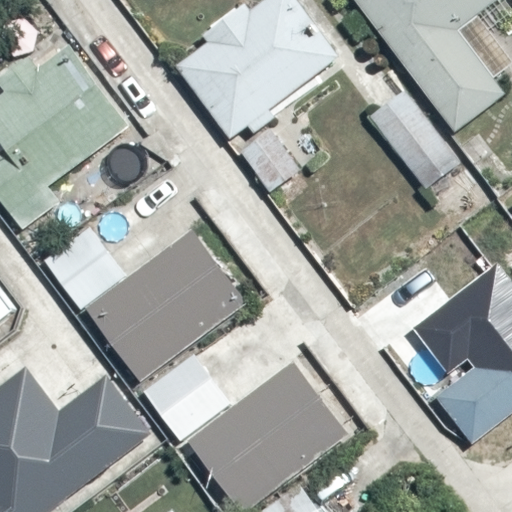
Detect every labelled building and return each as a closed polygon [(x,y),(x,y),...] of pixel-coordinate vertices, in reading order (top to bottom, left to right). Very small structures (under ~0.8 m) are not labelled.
[(346,66),(296,0),(274,0),(179,71),(235,146),(346,66)] [(354,0),(461,135),(509,99),(463,35),(511,1),(510,0),(354,0)] [(65,208),(53,192),(134,131),(74,52),(41,75),(32,64),(1,86),(7,97),(0,101),(0,198),(28,235),(65,208)] [(460,160),(405,91),(371,118),(427,187),(460,160)] [(252,308),(196,235),(86,314),(144,388),(252,308)] [(511,274),(501,261),(413,328),(450,376),(471,360),(478,369),(439,399),(475,445),(511,416),(511,274)] [(0,327),(18,314),(0,291),(0,327)] [(391,313),(370,330),(422,392),(443,375),(391,313)] [(257,511),(355,441),(298,365),(191,445),(241,511),(257,511)] [(0,511),(60,511),(157,440),(108,380),(63,415),(28,372),(0,394),(0,511)]
